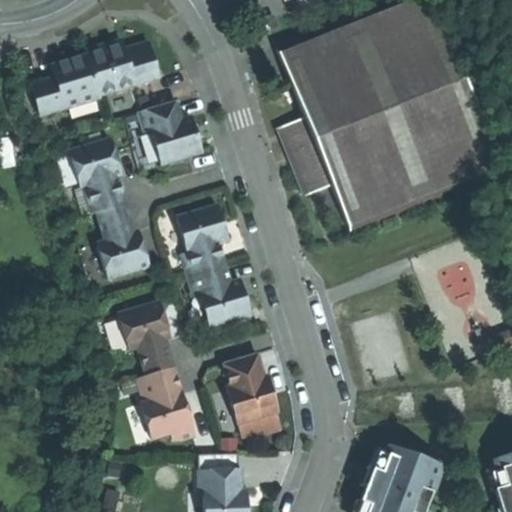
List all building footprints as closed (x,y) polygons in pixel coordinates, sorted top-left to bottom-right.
[(348,233),(499,182),(437,1),(286,49),(308,116),(332,186),(348,233)] [(120,43),(103,47),(105,53),(121,48),(120,43)] [(85,58),(97,99),(157,81),(152,64),(146,45),(122,52),(121,48),(105,53),(103,47),(84,53),(85,58)] [(38,119),(98,101),(97,99),(85,58),(66,64),(49,69),(53,81),(28,88),(38,119)] [(174,104),(135,116),(141,136),(149,134),(159,168),(200,156),(194,138),(189,120),(179,123),(174,104)] [(332,186),(308,116),(284,123),(308,194),(332,186)] [(95,216),(123,208),(119,192),(115,179),(119,178),(109,142),(68,154),(78,190),(81,189),(89,218),(95,216)] [(176,255),(183,277),(222,266),(216,244),(225,242),(220,226),(214,206),(174,218),(184,253),(176,255)] [(123,208),(95,216),(103,244),(95,246),(106,281),(147,270),(136,234),(131,235),(128,224),(123,208)] [(222,266),(183,277),(188,296),(196,294),(207,328),(247,316),(242,298),(237,280),(227,283),(222,266)] [(144,379),(172,371),(167,352),(164,341),(167,341),(157,305),(116,316),(127,353),(136,350),(144,379)] [(262,380),(254,356),(221,366),(228,390),(224,391),(235,427),(236,426),(248,423),(272,415),(276,415),(269,393),(265,379),(262,380)] [(177,386),(172,371),(144,379),(135,381),(142,405),(138,406),(149,442),(168,436),(170,444),(191,438),(177,386)] [(279,436),(272,415),(248,423),(251,436),(254,443),(279,436)] [(240,439),(251,436),(248,423),(236,426),(240,439)] [(424,511),(440,469),(438,468),(438,465),(409,454),(408,457),(386,449),(384,454),(377,474),(370,472),(364,490),(358,505),(365,507),(362,511),(424,511)] [(511,511),(511,456),(491,463),(499,490),(493,492),(498,509),(498,511),(511,511)] [(235,457),(196,458),(197,494),(202,494),(202,511),(244,511),(244,508),(244,492),(239,492),(238,472),(236,472),(235,457)]
